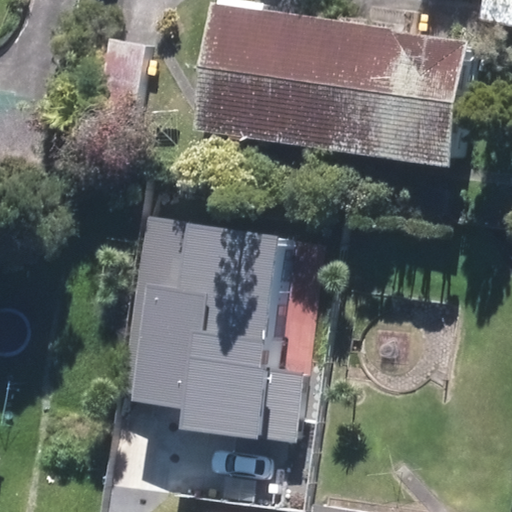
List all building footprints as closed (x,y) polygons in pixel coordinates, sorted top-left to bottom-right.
[(511,0),(485,0),(482,25),(511,29),(511,0)] [(224,7),(205,130),(469,172),(489,48),(224,7)] [(183,424),(301,441),(312,370),(269,364),(289,234),(146,213),(120,391),(134,393),(133,399),(186,407),(183,424)] [(159,511),(164,476),(118,470),(111,511),(159,511)] [(386,511),(326,502),(324,511),(386,511)]
